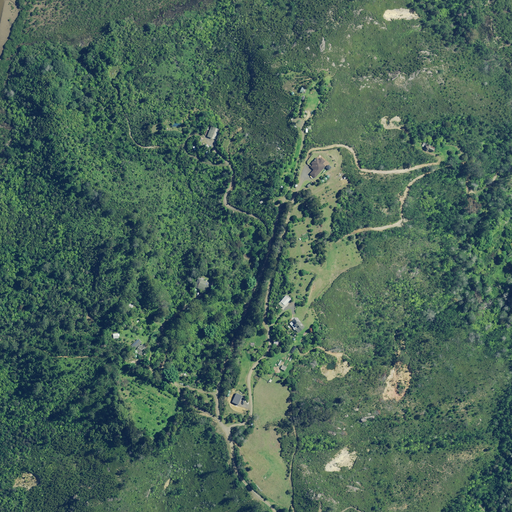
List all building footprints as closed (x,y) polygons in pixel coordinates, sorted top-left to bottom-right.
[(216,128),(209,126),(208,129),(210,130),(207,137),(212,138),(216,128)] [(423,147),(422,149),(428,151),(428,150),(433,153),(434,150),(430,147),(430,146),(423,142),(421,147),(423,147)] [(320,159),(317,157),(311,164),(312,165),(310,168),(313,170),(309,174),(314,179),(325,167),(322,164),(325,162),(321,158),(320,159)] [(198,279),(196,282),(195,286),(198,287),(197,288),(208,292),(211,284),(198,279)] [(290,300),(285,296),(278,304),(283,308),(290,300)] [(301,324),(296,318),(289,324),(298,333),(304,328),(301,324)] [(139,345),(142,342),(144,340),(140,337),(138,339),(131,347),(134,350),(135,349),(138,351),(137,353),(141,356),(142,353),(141,352),(145,346),(142,344),(141,346),(139,345)]
